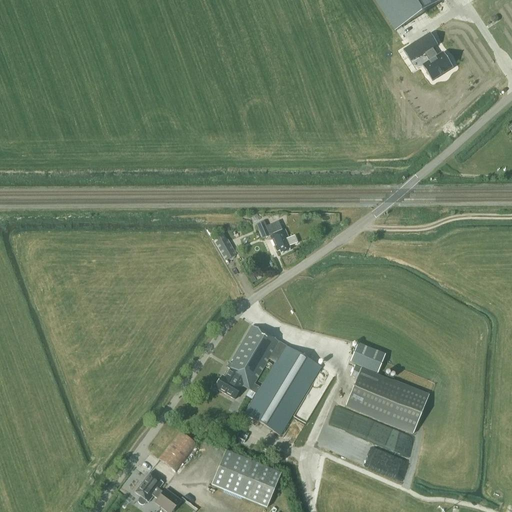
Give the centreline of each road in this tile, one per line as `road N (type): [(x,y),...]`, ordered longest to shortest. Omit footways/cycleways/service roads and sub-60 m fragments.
road 1 (unclassified): [(94,511),(244,307),(511,99)]
road 2 (track): [(358,226),(412,229),(511,216)]
